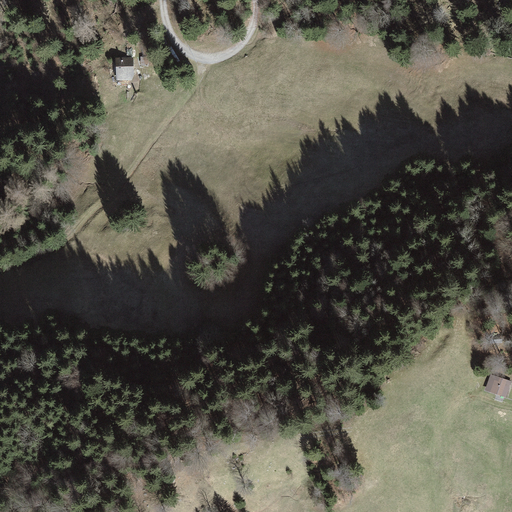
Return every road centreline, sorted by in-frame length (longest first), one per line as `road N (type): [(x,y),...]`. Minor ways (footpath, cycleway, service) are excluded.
road 1 (track): [(0,274),(71,237),(155,145),(202,79),(208,55)]
road 2 (track): [(261,0),(254,28),(225,54),(196,56),(175,38),(163,0)]
